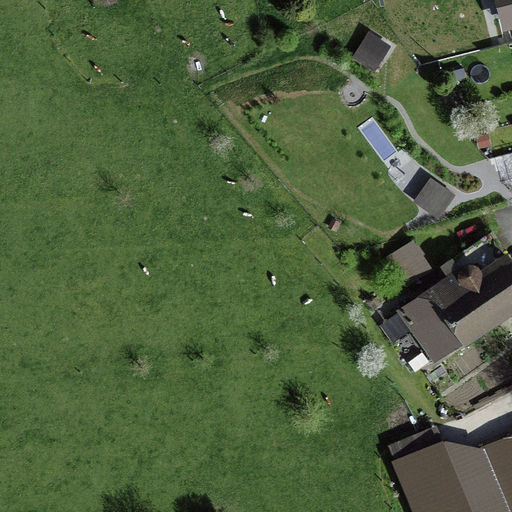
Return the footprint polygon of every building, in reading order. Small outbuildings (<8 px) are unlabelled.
[(511,0),(501,0),(507,23),(511,22),(511,0)] [(110,49),(120,51),(123,41),(113,38),(110,49)] [(352,59),(375,73),(383,60),(360,46),(352,59)] [(479,147),(491,143),(487,131),(475,134),(479,147)] [(455,192),(430,174),(413,199),(438,216),(455,192)] [(328,226),(335,230),(340,221),(333,217),(328,226)] [(511,251),(507,245),(504,247),(490,227),(441,262),(447,270),(396,306),(398,309),(379,323),(392,341),(411,327),(434,359),(464,338),(466,341),(511,307),(511,251)] [(406,285),(433,267),(413,237),(386,255),(406,285)] [(431,361),(423,350),(407,361),(414,372),(431,361)] [(414,374),(422,385),(428,380),(420,369),(414,374)] [(391,457),(414,511),(475,511),(443,434),(442,435),(437,421),(388,442),(394,455),(391,457)] [(511,511),(511,430),(477,445),(503,511),(511,511)]
